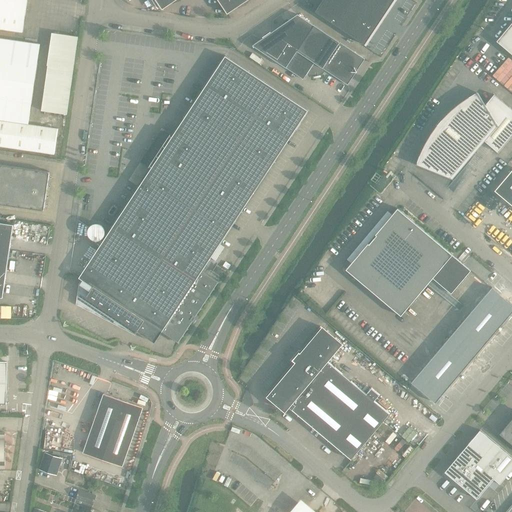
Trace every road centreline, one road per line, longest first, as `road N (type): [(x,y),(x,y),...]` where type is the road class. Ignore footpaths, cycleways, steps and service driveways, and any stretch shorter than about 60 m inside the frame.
road 1 (tertiary): [(231,307),(435,0)]
road 2 (unclassified): [(45,339),(93,12)]
road 3 (unclassified): [(373,511),(511,357)]
road 4 (unclassified): [(93,12),(218,32),(281,0)]
road 5 (unclassified): [(24,511),(45,339)]
road 6 (unclassified): [(257,421),(373,511)]
road 7 (unclassified): [(511,272),(408,186)]
